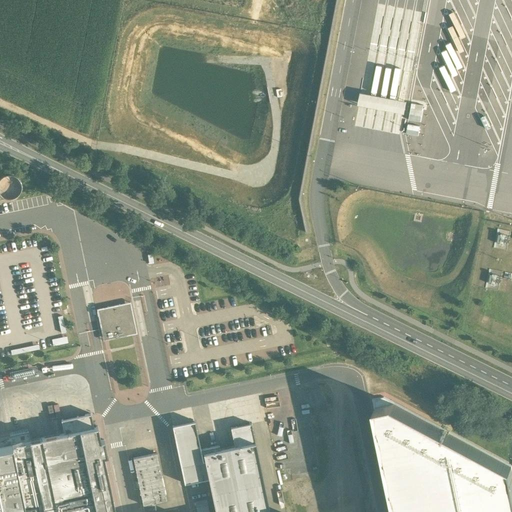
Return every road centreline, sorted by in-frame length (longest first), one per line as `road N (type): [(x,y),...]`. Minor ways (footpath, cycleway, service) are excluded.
road 1 (secondary): [(0,143),(511,393)]
road 2 (track): [(269,236),(0,107)]
road 3 (unknown): [(474,186),(469,106),(489,0)]
